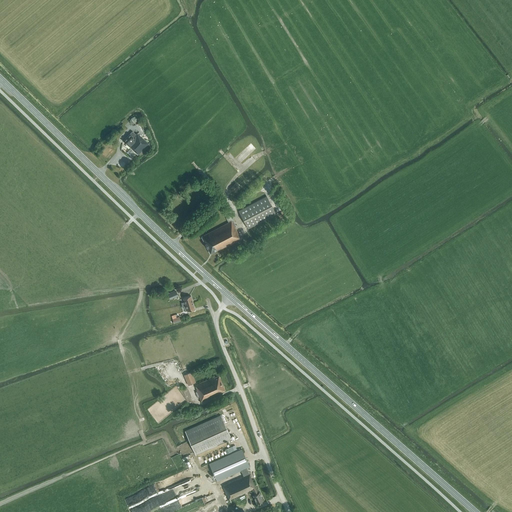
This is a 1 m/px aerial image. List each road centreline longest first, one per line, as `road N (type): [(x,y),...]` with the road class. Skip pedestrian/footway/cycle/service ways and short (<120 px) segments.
road 1 (primary): [(474,511),(230,297)]
road 2 (primary): [(230,297),(0,78)]
road 3 (unclassified): [(288,511),(216,326),(230,297)]
